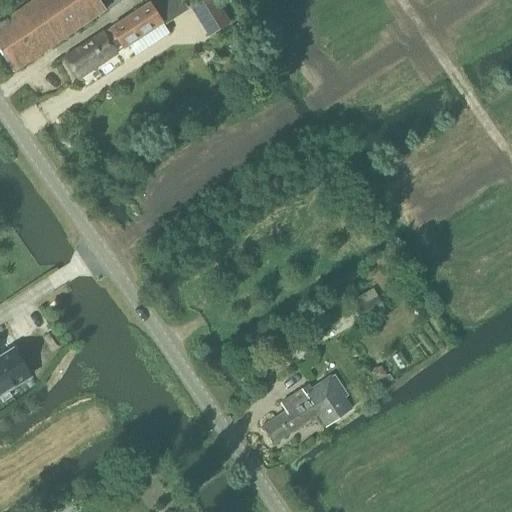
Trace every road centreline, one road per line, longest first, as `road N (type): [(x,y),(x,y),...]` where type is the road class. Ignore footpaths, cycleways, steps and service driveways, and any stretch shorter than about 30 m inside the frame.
road 1 (unclassified): [(278,511),(0,107)]
road 2 (track): [(402,0),(511,159)]
